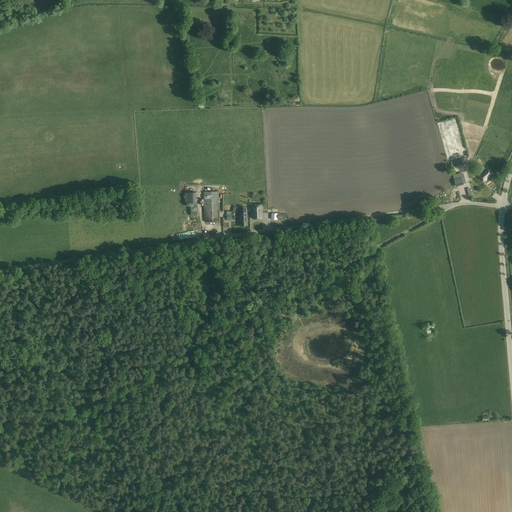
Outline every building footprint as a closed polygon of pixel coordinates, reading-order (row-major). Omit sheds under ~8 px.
[(489,178),(491,181),(495,177),(487,168),(479,175),(485,181),(489,178)] [(455,175),(455,178),(454,179),(456,185),(462,183),(462,182),(465,182),(462,173),(455,175)] [(204,204),(205,221),(220,221),(219,191),(204,192),(204,200),(201,201),(201,204),(204,204)] [(185,203),(189,203),(196,203),(197,203),(197,192),(185,193),(185,203)] [(250,206),(250,208),(252,208),(252,219),(262,218),(262,204),(252,204),(252,206),(250,206)]
